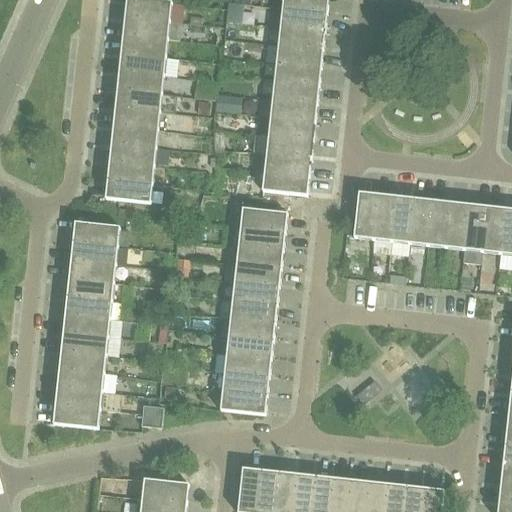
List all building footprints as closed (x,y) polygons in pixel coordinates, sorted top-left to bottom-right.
[(172,4),(131,0),(127,0),(126,18),(170,23),(172,4)] [(284,0),(283,11),(328,16),(329,0),(284,0)] [(228,10),(226,24),(242,26),(245,6),(235,5),(229,4),(228,10)] [(283,11),(281,29),(326,34),(328,16),(283,11)] [(126,18),(124,37),(168,41),(170,23),(126,18)] [(324,52),(326,34),(281,29),(279,47),(324,52)] [(124,37),(122,55),(166,60),(168,41),(124,37)] [(279,47),(277,65),(322,70),(324,52),(279,47)] [(122,55),(120,73),(164,78),(166,60),(122,55)] [(277,65),(275,84),(320,89),(322,70),(277,65)] [(120,73),(118,91),(162,96),(164,78),(120,73)] [(320,89),(275,84),(273,102),(318,107),(320,89)] [(160,114),(162,96),(118,91),(116,109),(160,114)] [(218,101),(216,113),(233,115),(235,99),(218,97),(218,101)] [(213,104),(200,102),(198,116),(211,118),(213,104)] [(273,102),(271,120),(316,125),(318,107),(273,102)] [(116,109),(114,127),(158,132),(160,114),(116,109)] [(314,143),(316,125),(271,120),(269,138),(314,143)] [(114,127),(112,146),(156,150),(158,132),(114,127)] [(269,138),(267,156),(312,161),(314,143),(269,138)] [(156,150),(112,146),(110,164),(154,169),(156,150)] [(267,156),(265,175),(310,180),(312,161),(267,156)] [(110,164),(108,182),(152,187),(154,169),(110,164)] [(265,175),(263,194),(266,194),(290,197),(308,199),(310,180),(265,175)] [(151,205),(152,187),(108,182),(106,200),(151,205)] [(263,194),(262,203),(275,204),(289,205),(290,197),(266,194),(263,194)] [(354,240),(372,242),(377,197),(359,195),(354,240)] [(391,244),(396,199),(377,197),(372,242),(391,244)] [(391,244),(409,246),(414,201),(396,199),(391,244)] [(409,246),(427,248),(432,203),(414,201),(409,246)] [(446,250),(451,205),(432,203),(427,248),(446,250)] [(446,250),(464,252),(469,207),(451,205),(446,250)] [(464,252),(483,254),(487,209),(469,207),(464,252)] [(506,211),(487,209),(483,254),(501,256),(506,211)] [(242,230),(286,235),(288,216),(244,211),(242,230)] [(501,256),(511,257),(511,211),(506,211),(501,256)] [(120,230),(75,225),(73,244),(118,247),(120,230)] [(284,253),(286,235),(242,230),(240,248),(284,253)] [(116,265),(118,247),(73,244),(72,262),(116,265)] [(282,272),(284,253),(240,248),(238,267),(282,272)] [(114,284),(116,265),(72,262),(70,281),(114,284)] [(282,272),(238,267),(236,285),(280,290),(282,272)] [(464,278),(462,291),(479,293),(480,280),(464,278)] [(70,281),(68,299),(112,302),(114,284),(70,281)] [(278,307),(280,290),(236,285),(234,302),(278,307)] [(166,295),(165,306),(173,307),(174,296),(166,295)] [(110,321),(112,302),(68,299),(66,317),(110,321)] [(276,325),(278,307),(234,302),(232,320),(276,325)] [(64,335),(108,339),(110,321),(66,317),(64,335)] [(230,339),(274,344),(276,325),(232,320),(230,339)] [(107,357),(108,339),(64,335),(62,354),(107,357)] [(272,362),(274,344),(230,339),(228,357),(272,362)] [(107,357),(62,354),(60,372),(105,376),(107,357)] [(270,380),(272,362),(228,357),(226,375),(270,380)] [(103,394),(105,376),(60,372),(58,390),(103,394)] [(270,380),(226,375),(226,376),(212,375),(211,390),(224,391),(224,393),(268,398),(270,380)] [(177,389),(166,388),(165,400),(176,401),(177,389)] [(103,394),(58,390),(56,408),(101,413),(103,394)] [(266,417),(268,398),(224,393),(222,412),(266,417)] [(142,428),(161,430),(164,409),(144,407),(142,428)] [(99,432),(101,413),(56,408),(55,427),(99,432)] [(511,448),(505,448),(503,466),(511,467),(511,448)] [(511,467),(503,466),(501,485),(511,486),(511,467)] [(238,511),(257,511),(262,474),(243,471),(238,511)] [(276,511),(280,475),(262,474),(257,511),(276,511)] [(294,511),(298,478),(280,475),(276,511),(294,511)] [(313,511),(317,479),(298,478),(294,511),(313,511)] [(317,479),(313,511),(331,511),(335,481),(317,479)] [(349,511),(353,483),(335,481),(331,511),(349,511)] [(190,488),(186,487),(145,483),(143,500),(188,505),(190,488)] [(349,511),(368,511),(371,485),(353,483),(349,511)] [(386,511),(390,487),(371,485),(368,511),(386,511)] [(511,486),(501,485),(499,503),(511,504),(511,486)] [(390,487),(386,511),(405,511),(408,489),(390,487)] [(423,511),(426,491),(408,489),(405,511),(423,511)] [(442,511),(445,493),(426,491),(423,511),(442,511)] [(186,511),(188,505),(143,500),(141,511),(186,511)] [(498,511),(511,511),(511,504),(499,503),(498,511)]
